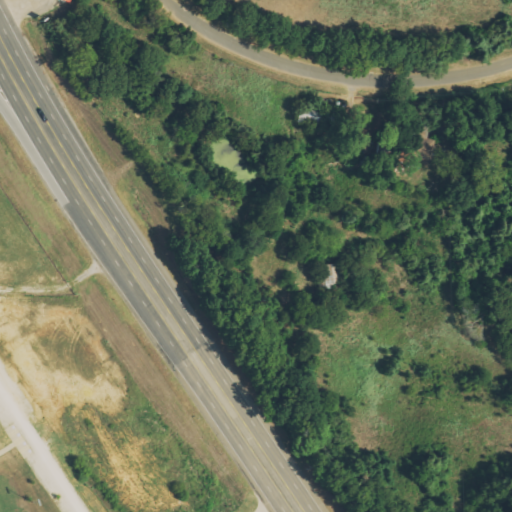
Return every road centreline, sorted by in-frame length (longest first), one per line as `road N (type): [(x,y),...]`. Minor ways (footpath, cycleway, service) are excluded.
road 1 (primary): [(199,375),(0,45)]
road 2 (tertiary): [(511,61),(417,81),(328,76),(219,39),(162,0)]
road 3 (primary): [(0,94),(199,375)]
road 4 (primary): [(290,511),(199,375)]
